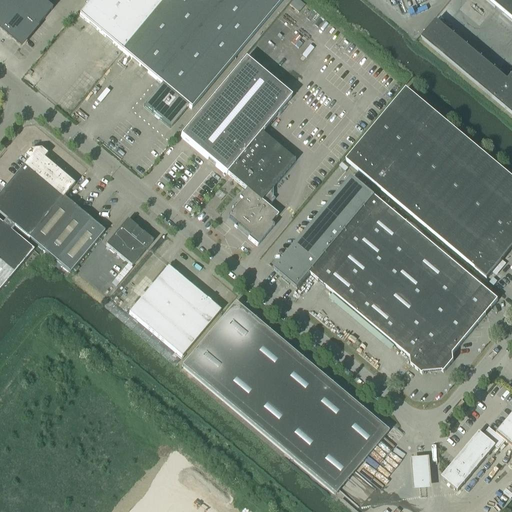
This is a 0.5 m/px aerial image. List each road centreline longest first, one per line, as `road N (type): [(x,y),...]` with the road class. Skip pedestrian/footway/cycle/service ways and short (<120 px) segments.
road 1 (unclassified): [(27,95),(416,421),(437,420),(511,337)]
road 2 (unknown): [(291,316),(307,298),(320,300),(386,362),(376,388)]
